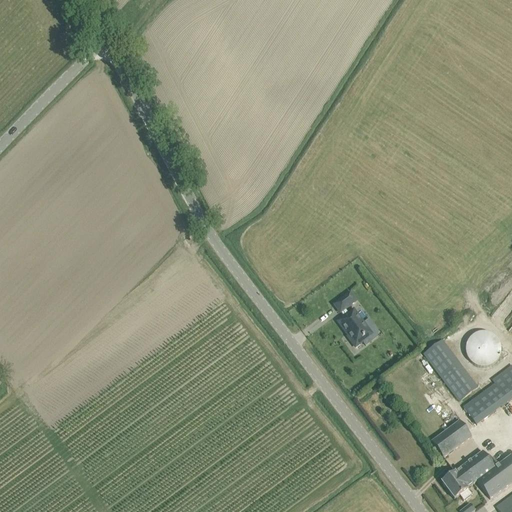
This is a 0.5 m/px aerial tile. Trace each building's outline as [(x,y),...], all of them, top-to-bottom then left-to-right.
[(344,318),(338,322),(349,336),(347,337),(355,348),(362,343),(361,341),(371,334),(353,310),(348,314),(345,310),(356,302),(350,294),(334,306),(340,314),(340,313),(344,318)] [(467,360),(471,364),(477,367),(483,368),(489,366),(494,363),(498,359),(500,353),(501,347),(499,341),(495,336),(489,333),(483,331),(478,332),(473,334),(468,338),(465,343),(464,348),(465,354),(467,360)] [(423,355),(458,402),(480,386),(444,339),(423,355)] [(511,371),(463,407),(476,426),(511,399),(511,371)] [(431,443),(443,459),(471,438),(460,422),(431,443)] [(482,452),(441,483),(454,500),(459,496),(464,502),(472,496),(467,490),(477,483),(489,500),(511,483),(511,458),(511,457),(494,469),(482,452)] [(511,511),(511,496),(496,508),(498,511),(511,511)]
